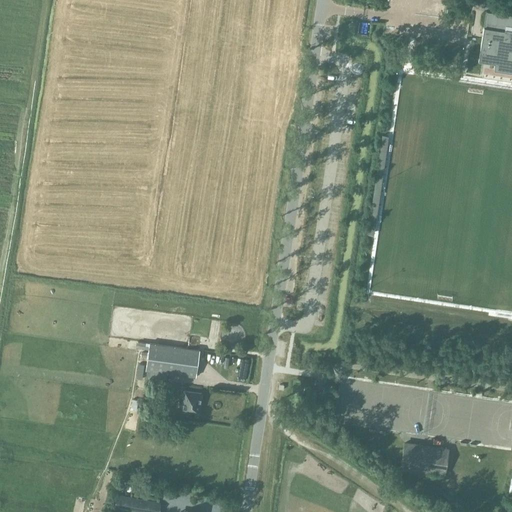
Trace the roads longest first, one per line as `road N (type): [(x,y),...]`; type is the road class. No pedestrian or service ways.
road 1 (unclassified): [(244,511),(322,0)]
road 2 (track): [(409,511),(260,408)]
